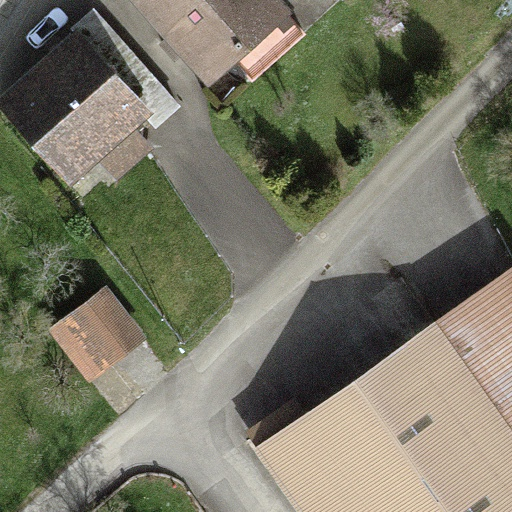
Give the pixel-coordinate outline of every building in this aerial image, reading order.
[(268,0),(126,0),(207,87),(284,17),(268,0)] [(64,48),(0,99),(0,120),(57,190),(91,162),(105,180),(134,157),(120,139),(131,130),(64,48)] [(511,511),(511,277),(255,455),(295,511),(511,511)] [(101,292),(62,320),(96,367),(135,339),(101,292)] [(176,511),(146,474),(120,496),(132,511),(176,511)]
